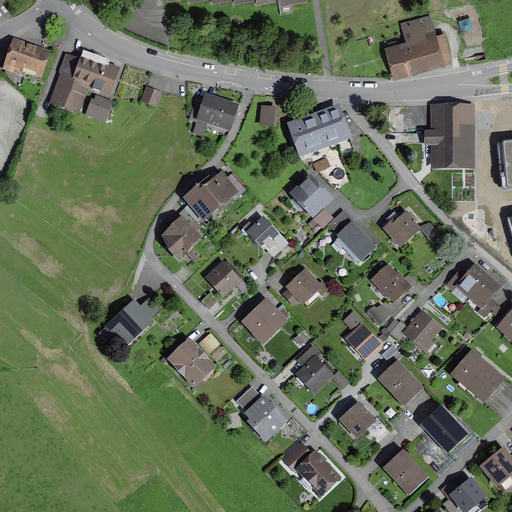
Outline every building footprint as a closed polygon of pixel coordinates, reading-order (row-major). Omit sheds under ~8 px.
[(160,0),(140,0),(145,31),(164,29),(160,0)] [(383,49),(390,77),(451,62),(444,34),(435,36),(430,15),(398,23),(404,44),(383,49)] [(47,53),(12,40),(0,70),(17,77),(19,72),(37,79),(47,53)] [(116,70),(78,54),(76,60),(66,56),(46,105),(76,117),(86,92),(104,99),(116,70)] [(162,94),(146,88),(140,103),(156,109),(162,94)] [(200,92),(190,120),(227,134),(237,106),(200,92)] [(471,105),(430,106),(431,170),(472,169),(471,105)] [(277,110),(260,108),(258,127),(275,129),(277,110)] [(336,108),(287,125),(299,156),(347,139),(336,108)] [(511,186),(511,139),(502,140),(506,188),(511,186)] [(217,173),(181,202),(197,223),(234,195),(217,173)] [(286,196),(310,221),(331,202),(307,176),(286,196)] [(418,230),(404,213),(381,232),(396,249),(418,230)] [(202,237),(181,215),(162,235),(168,249),(179,262),(183,258),(192,245),(202,237)] [(262,218),(243,236),(269,261),(287,243),(262,218)] [(432,243),(441,235),(429,221),(420,228),(432,243)] [(351,223),(334,238),(359,265),(375,250),(351,223)] [(225,262),(205,279),(221,297),(241,281),(225,262)] [(469,297),(488,274),(475,263),(466,274),(455,286),(457,287),(469,297)] [(387,267),(370,283),(392,305),(409,289),(387,267)] [(453,291),(457,287),(455,286),(466,274),(460,269),(446,285),(453,291)] [(303,271),(284,290),(286,293),(282,296),(292,307),(296,303),(300,307),(315,293),(320,297),(324,293),(303,271)] [(492,298),(502,286),(488,274),(469,297),(481,308),(482,309),(492,298)] [(132,302),(98,334),(114,351),(158,309),(147,298),(137,307),(132,302)] [(498,303),(492,298),(482,309),(481,308),(477,312),(484,318),(498,303)] [(283,322),(263,301),(239,324),(259,345),(283,322)] [(383,303),(369,312),(379,326),(392,316),(383,303)] [(511,308),(492,332),(511,348),(511,308)] [(354,331),(364,322),(354,312),(344,321),(354,331)] [(441,331),(419,313),(400,335),(425,357),(434,347),(430,343),(441,331)] [(361,326),(343,342),(363,365),(381,349),(361,326)] [(210,353),(221,343),(212,333),(201,343),(210,353)] [(213,368),(186,340),(163,363),(190,390),(213,368)] [(301,368),(292,378),(313,397),(331,378),(313,362),(318,357),(311,350),(297,365),(301,368)] [(503,380),(469,352),(447,378),(481,406),(503,380)] [(394,360),(375,381),(402,406),(422,385),(394,360)] [(337,374),(329,383),(340,393),(349,384),(337,374)] [(258,398),(250,390),(235,405),(243,412),(258,398)] [(286,425),(260,399),(241,418),(248,424),(244,428),(263,447),(286,425)] [(354,404),(337,422),(355,439),(373,421),(354,404)] [(465,433),(441,411),(424,430),(448,452),(465,433)] [(380,421),(370,429),(379,440),(389,432),(380,421)] [(306,452),(300,445),(280,462),(285,469),(306,452)] [(511,463),(500,449),(477,468),(495,488),(511,473),(511,463)] [(338,477),(314,452),(293,471),(317,496),(338,477)] [(404,453),(385,474),(409,496),(429,475),(404,453)] [(466,511),(483,498),(469,481),(449,499),(460,511),(466,511)]
